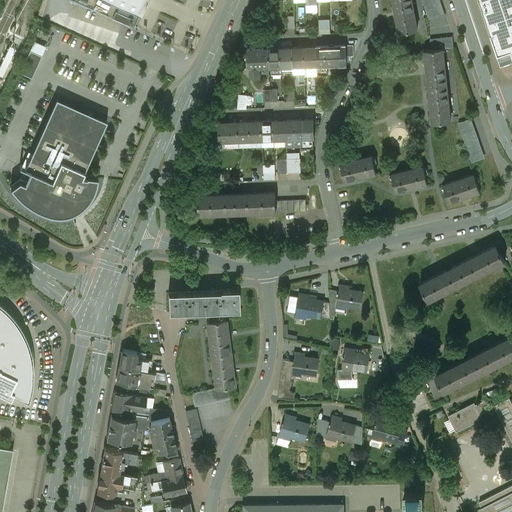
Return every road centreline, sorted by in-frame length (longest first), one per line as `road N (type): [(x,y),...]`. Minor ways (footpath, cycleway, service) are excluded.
road 1 (residential): [(372,0),(368,35),(322,139),(343,253)]
road 2 (residential): [(211,511),(269,357),(268,269)]
road 3 (secondary): [(94,305),(50,511)]
road 4 (secondary): [(70,511),(109,314)]
road 5 (residential): [(511,207),(343,253)]
road 6 (secondary): [(166,152),(94,305)]
road 7 (secondary): [(166,152),(237,0)]
road 8 (residential): [(268,269),(230,267),(141,233)]
